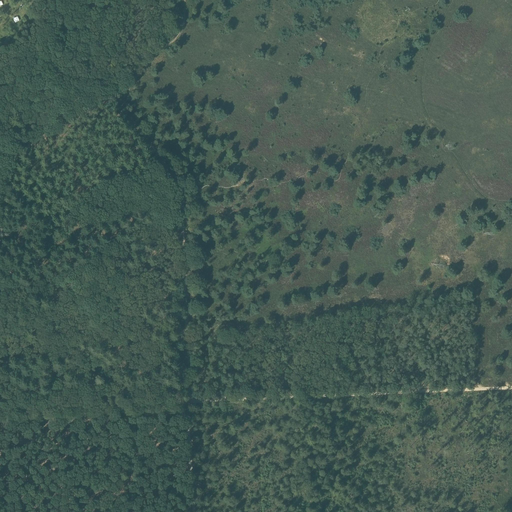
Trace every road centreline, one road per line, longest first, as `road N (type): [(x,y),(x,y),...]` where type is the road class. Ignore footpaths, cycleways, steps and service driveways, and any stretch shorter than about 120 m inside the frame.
road 1 (track): [(0,408),(511,389)]
road 2 (track): [(200,511),(181,186),(117,89)]
road 3 (track): [(0,199),(12,145),(117,89)]
